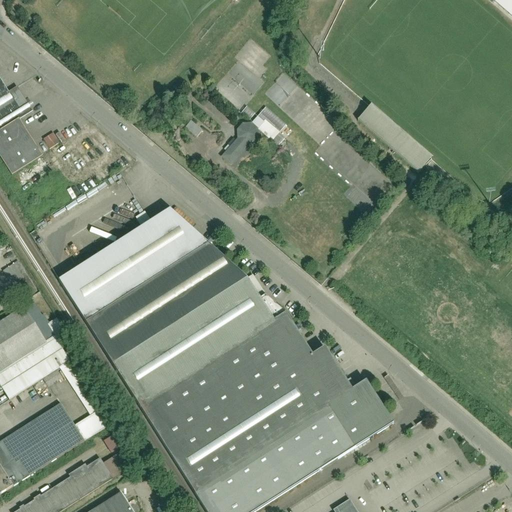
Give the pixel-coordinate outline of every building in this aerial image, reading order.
[(511,0),(491,0),(511,17),(511,0)] [(0,77),(0,155),(13,177),(44,157),(21,120),(33,112),(18,88),(10,93),(7,89),(0,77)] [(247,108),(242,114),(249,121),(254,115),(247,108)] [(431,162),(370,109),(356,124),(419,176),(431,162)] [(277,122),(264,111),(251,125),(264,136),(273,126),(277,122)] [(190,123),(184,130),(196,139),(202,133),(190,123)] [(231,168),(251,145),(254,143),(257,136),(255,129),(248,125),(240,128),(237,135),(238,140),(221,159),(231,168)] [(285,136),(273,126),(264,137),(276,147),(285,136)] [(50,150),(63,140),(56,131),(43,141),(50,150)] [(169,211),(61,280),(208,511),(253,511),(390,424),(365,386),(354,393),(323,348),(313,354),(288,318),(277,325),(249,283),(169,211)] [(18,261),(2,271),(13,288),(22,282),(18,276),(25,272),(18,261)] [(0,388),(5,396),(57,365),(85,413),(69,422),(55,400),(0,432),(0,488),(106,425),(30,297),(0,314),(0,388)] [(96,456),(10,511),(11,511),(49,511),(121,467),(112,452),(99,461),(96,456)] [(130,511),(116,489),(79,511),(130,511)] [(356,511),(350,503),(335,511),(356,511)]
